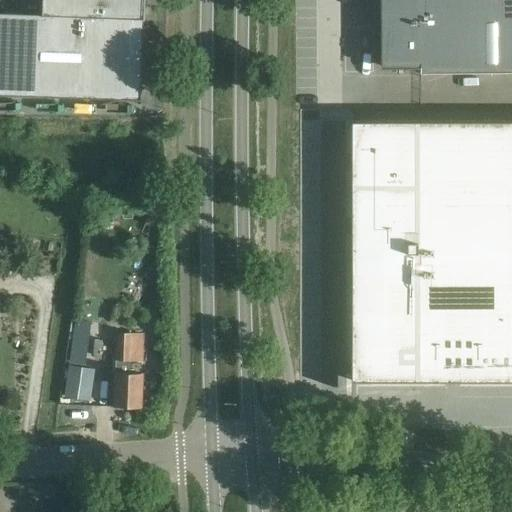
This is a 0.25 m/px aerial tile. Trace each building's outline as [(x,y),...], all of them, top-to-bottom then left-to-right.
[(0,13),(0,95),(140,100),(143,19),(144,19),(144,0),(42,0),(41,15),(0,13)] [(511,0),(381,0),(382,8),(380,8),(380,69),(419,69),(419,74),(511,73),(511,0)] [(351,358),(351,382),(355,382),(422,382),(511,382),(511,121),(351,122),(351,284),(351,358)] [(86,210),(86,222),(87,222),(98,222),(98,211),(88,210),(86,210)] [(114,388),(113,407),(140,409),(141,374),(130,374),(130,362),(142,362),(142,348),(131,347),(131,333),(116,333),(114,388)] [(145,399),(143,408),(155,412),(158,403),(145,399)]
